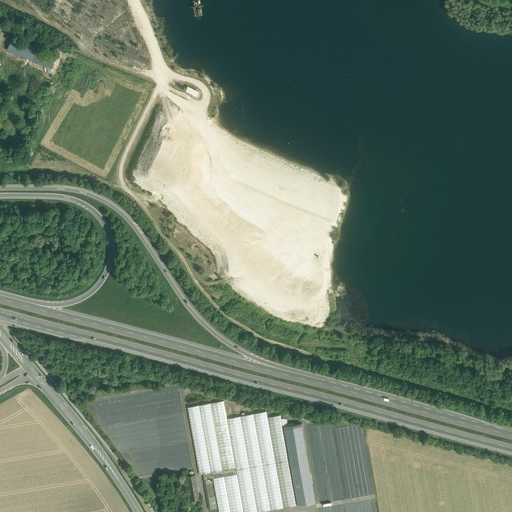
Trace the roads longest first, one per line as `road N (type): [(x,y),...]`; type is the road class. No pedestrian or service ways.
road 1 (motorway): [(0,311),(511,447)]
road 2 (motorway): [(303,378),(214,335),(110,204),(73,189),(0,188)]
road 3 (motorway): [(303,378),(2,298)]
road 4 (motorway): [(0,195),(82,202),(104,222),(112,252),(101,283),(78,300),(2,298)]
road 5 (motorway): [(511,435),(303,378)]
road 6 (track): [(135,0),(167,83),(203,106),(207,85),(169,70)]
road 7 (primary): [(33,372),(137,511)]
